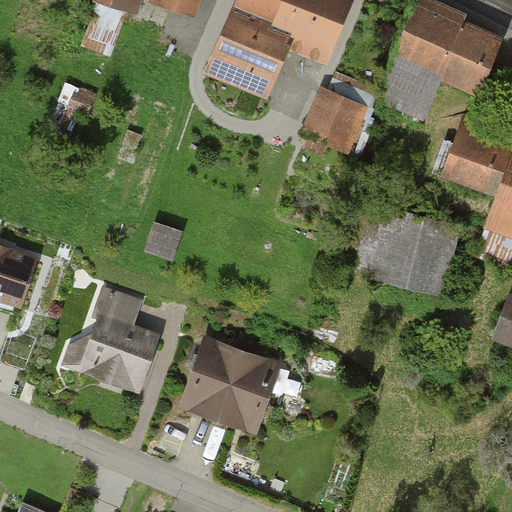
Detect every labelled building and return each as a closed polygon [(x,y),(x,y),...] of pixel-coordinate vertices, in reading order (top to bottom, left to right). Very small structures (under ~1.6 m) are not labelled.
[(195,0),(94,0),(95,1),(136,14),(141,0),(144,0),(191,15),(195,0)] [(351,0),(237,0),(209,75),(265,97),(284,48),(326,64),(351,0)] [(461,12),(433,0),(413,0),(373,95),(422,116),(439,76),(473,91),(497,35),(459,18),(461,12)] [(367,100),(320,81),(300,130),(345,149),(367,100)] [(70,84),(66,101),(93,107),(97,90),(70,84)] [(511,140),(461,121),(440,174),(491,194),(480,223),(511,235),(511,140)] [(458,224),(356,202),(341,271),(442,294),(458,224)] [(177,254),(186,222),(158,213),(148,245),(177,254)] [(0,244),(0,299),(17,305),(33,255),(0,244)] [(101,291),(76,372),(140,392),(156,338),(131,330),(140,303),(101,291)] [(511,293),(506,291),(488,339),(511,347),(511,293)] [(199,336),(176,406),(253,430),(275,360),(199,336)] [(46,511),(19,500),(13,511),(118,511),(70,491),(60,511),(46,511)]
